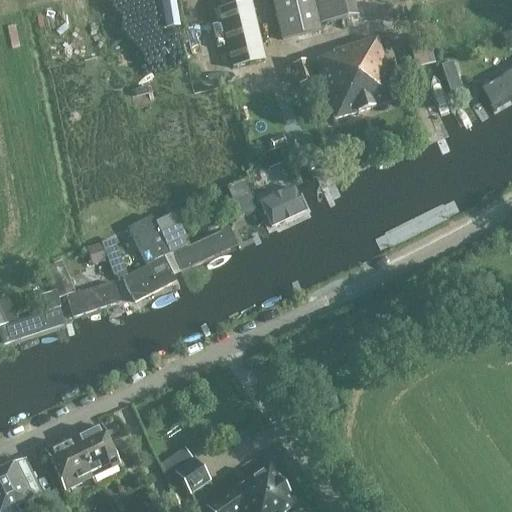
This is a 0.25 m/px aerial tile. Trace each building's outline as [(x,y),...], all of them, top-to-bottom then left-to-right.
[(181,28),(175,0),(161,0),(167,30),(181,28)] [(272,0),(283,42),(322,32),(321,27),(354,19),(349,0),(272,0)] [(261,64),(247,4),(219,10),(233,70),(261,64)] [(345,51),(365,112),(396,102),(377,45),(360,50),(358,47),(345,51)] [(365,112),(345,51),(314,61),(335,122),(365,112)] [(312,82),(306,62),(294,66),(299,85),(312,82)] [(452,64),(441,68),(451,97),(462,93),(452,64)] [(511,74),(481,92),(492,111),(511,99),(511,74)] [(283,138),(271,143),(274,152),(286,147),(283,138)] [(283,165),(278,152),(264,158),(269,170),(283,165)] [(257,211),(245,182),(227,190),(239,219),(257,211)] [(306,214),(294,189),(259,206),(272,231),(306,214)] [(147,266),(171,254),(153,217),(129,229),(147,266)] [(177,233),(171,221),(170,218),(158,224),(172,253),(190,244),(183,230),(177,233)] [(238,249),(230,231),(174,256),(182,274),(238,249)] [(100,246),(86,251),(92,269),(106,264),(100,246)] [(164,260),(123,281),(135,305),(176,285),(164,260)] [(62,264),(45,271),(58,303),(75,296),(62,264)] [(120,306),(113,285),(66,301),(72,321),(120,306)] [(61,309),(58,303),(54,293),(38,299),(40,305),(44,304),(47,314),(61,309)] [(60,312),(0,330),(0,337),(4,349),(65,330),(60,312)] [(323,413),(337,406),(332,396),(318,403),(323,413)] [(100,428),(73,441),(92,481),(120,467),(100,428)] [(92,481),(73,441),(46,454),(65,494),(92,481)] [(0,474),(0,506),(2,511),(14,511),(42,499),(25,463),(0,474)] [(176,476),(191,497),(210,484),(195,463),(176,476)] [(296,511),(299,511),(269,467),(208,510),(208,511),(296,511)] [(56,493),(42,500),(47,511),(48,511),(62,506),(56,493)]
